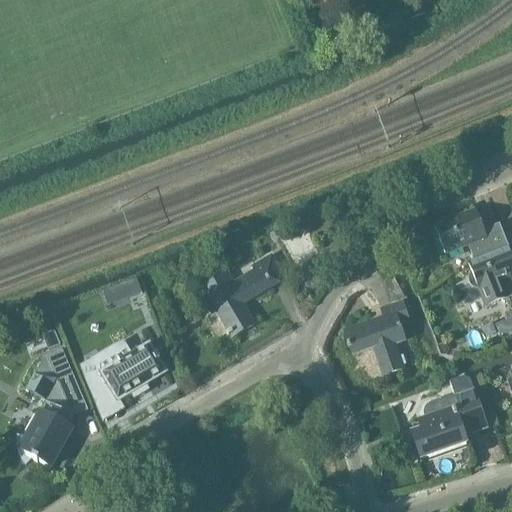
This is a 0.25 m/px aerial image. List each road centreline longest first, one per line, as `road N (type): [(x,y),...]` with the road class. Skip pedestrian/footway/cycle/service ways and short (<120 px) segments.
road 1 (residential): [(298,363),(334,289),(364,270),(423,207),(511,169)]
road 2 (residential): [(95,492),(113,455),(269,364),(298,363)]
road 3 (residential): [(298,363),(314,373),(344,426),(361,484),(359,511)]
